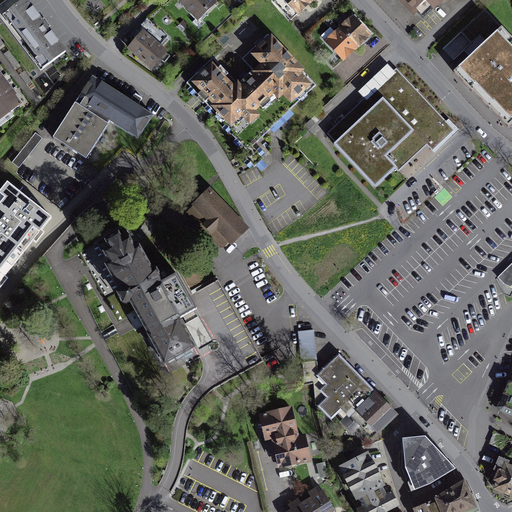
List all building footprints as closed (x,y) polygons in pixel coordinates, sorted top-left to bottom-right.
[(26,0),(5,0),(0,4),(0,16),(41,71),(67,51),(48,28),(51,26),(44,18),(42,20),(26,0)] [(214,0),(177,0),(198,21),(217,3),(214,0)] [(275,0),(274,2),(291,20),(297,14),(298,16),(315,0),(275,0)] [(397,0),(413,17),(416,13),(423,21),(444,1),(447,5),(452,0),(397,0)] [(353,15),(318,48),(335,66),(341,60),(344,62),(372,36),(353,15)] [(139,33),(126,49),(152,71),(161,60),(165,63),(170,56),(167,53),(168,51),(161,45),(169,37),(148,18),(137,31),(139,33)] [(511,30),(502,20),(448,71),(508,133),(511,129),(511,30)] [(213,58),(187,83),(229,126),(229,127),(234,133),(232,135),(249,153),(246,158),(254,167),(263,159),(253,146),(316,85),(304,72),(305,70),(271,35),(270,36),(268,34),(242,59),(252,70),(238,84),(213,58)] [(396,68),(327,134),(335,142),(333,144),(375,188),(393,171),(395,169),(398,172),(427,145),(433,151),(453,130),(396,68)] [(0,71),(0,127),(15,116),(12,112),(24,105),(16,96),(17,94),(0,71)] [(153,116),(92,77),(52,138),(85,159),(110,121),(138,139),(153,116)] [(36,133),(12,163),(19,168),(42,138),(36,133)] [(137,176),(125,175),(124,185),(136,186),(137,176)] [(0,272),(5,276),(33,241),(36,244),(45,232),(42,230),(51,217),(17,190),(7,183),(0,191),(0,272)] [(210,187),(186,213),(220,248),(224,247),(229,243),(232,246),(250,228),(210,187)] [(155,230),(147,221),(137,236),(142,242),(155,230)] [(102,239),(98,243),(111,264),(106,267),(122,294),(116,298),(120,306),(129,301),(164,365),(195,348),(180,320),(197,310),(178,274),(164,281),(157,268),(154,270),(140,245),(136,247),(124,228),(117,230),(112,232),(107,235),(102,239)] [(511,263),(498,277),(504,285),(511,288),(511,287),(511,263)] [(314,331),(298,332),(302,362),(317,361),(314,331)] [(398,415),(340,356),(315,378),(315,400),(318,407),(332,419),(337,414),(342,419),(340,422),(353,435),(356,433),(362,439),(367,435),(371,439),(376,434),(378,435),(398,415)] [(511,375),(497,407),(499,412),(511,417),(511,375)] [(306,434),(300,435),(292,406),(259,415),(265,441),(272,439),(278,470),(312,461),(306,434)] [(425,436),(403,438),(402,468),(411,493),(429,484),(456,469),(425,436)] [(390,493),(369,452),(339,467),(360,508),(356,510),(357,511),(388,511),(400,506),(392,491),(390,493)] [(511,497),(511,465),(509,464),(510,462),(499,457),(494,469),(497,471),(493,481),(496,482),(493,489),(506,495),(507,497),(510,498),(511,498),(511,497)] [(325,462),(316,464),(320,478),(328,476),(325,462)] [(465,480),(434,499),(435,500),(440,511),(475,511),(479,511),(472,494),(471,494),(465,480)] [(286,511),(336,511),(322,491),(321,492),(318,487),(308,493),(311,497),(301,503),(299,499),(287,505),(290,510),(286,511)] [(440,511),(435,500),(413,509),(414,511),(440,511)]
